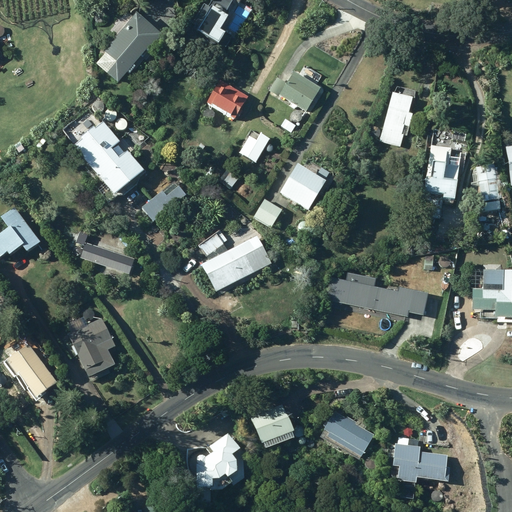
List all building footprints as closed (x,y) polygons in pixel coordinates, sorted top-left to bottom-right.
[(188,27),(214,42),(221,29),(228,16),(223,13),(230,0),(209,0),(207,6),(202,3),(188,27)] [(118,36),(105,49),(107,51),(97,63),(108,72),(119,81),(129,70),(130,71),(136,65),(134,63),(142,54),(144,56),(163,34),(138,12),(131,20),(125,14),(111,30),(118,36)] [(317,87),(291,70),(284,82),(276,77),(268,90),(276,96),(277,94),(291,103),(290,105),(293,108),(295,106),(303,111),(317,87)] [(179,74),(164,74),(164,85),(179,85),(179,74)] [(249,96),(221,79),(208,102),(212,104),(213,102),(232,114),(231,116),(235,118),(249,96)] [(163,90),(152,84),(148,92),(159,98),(163,90)] [(390,92),(378,141),(398,145),(401,134),(405,135),(410,114),(406,113),(410,97),(390,92)] [(75,146),(116,193),(144,169),(128,150),(120,157),(112,148),(120,141),(103,121),(96,128),(94,125),(81,136),(83,138),(75,146)] [(290,133),(296,125),(290,121),(284,129),(290,133)] [(250,136),(240,153),(256,162),(266,146),(250,136)] [(451,199),(456,164),(446,163),(448,148),(427,145),(420,190),(440,193),(440,197),(451,199)] [(281,192),(310,209),(328,180),(299,163),(281,192)] [(495,178),(492,164),(475,167),(481,201),(497,198),(496,192),(500,192),(497,178),(495,178)] [(220,180),(230,188),(239,177),(228,169),(220,180)] [(154,220),(186,194),(175,181),(143,207),(154,220)] [(416,216),(438,219),(440,200),(418,198),(416,216)] [(282,209),(266,199),(255,216),(272,226),(282,209)] [(41,242),(15,207),(3,216),(10,226),(0,234),(0,256),(8,250),(11,254),(23,244),(28,251),(41,242)] [(220,231),(200,246),(207,256),(224,244),(223,243),(227,240),(220,231)] [(81,232),(78,242),(84,244),(88,235),(81,232)] [(422,250),(423,235),(415,235),(414,250),(422,250)] [(257,236),(203,264),(218,291),(272,263),(257,236)] [(81,257),(130,273),(135,259),(86,242),(81,257)] [(442,256),(440,257),(438,259),(438,260),(437,262),(437,263),(437,264),(437,266),(438,267),(438,268),(439,269),(440,270),(441,271),(443,271),(444,271),(445,271),(447,271),(448,271),(449,270),(450,270),(451,269),(452,267),(453,266),(453,265),(453,264),(453,262),(453,261),(452,260),(451,259),(450,258),(449,257),(448,256),(447,256),(446,256),(444,256),(443,256),(442,256)] [(434,261),(425,260),(423,272),(432,273),(434,261)] [(511,317),(511,270),(497,269),(496,290),(470,289),(469,308),(492,309),(492,316),(511,317)] [(324,299),(406,316),(408,311),(422,314),(427,292),(398,286),(397,291),(328,278),(324,299)] [(451,289),(441,288),(438,309),(447,310),(451,289)] [(116,345),(102,318),(70,334),(75,345),(72,347),(77,355),(79,354),(91,377),(116,364),(108,349),(116,345)] [(20,373),(37,397),(57,382),(29,344),(17,353),(16,351),(11,355),(12,356),(7,360),(18,374),(20,373)] [(263,443),(296,430),(285,403),(273,407),(270,401),(250,410),(263,443)] [(222,412),(228,422),(237,417),(231,407),(222,412)] [(347,419),(336,412),(330,422),(328,420),(325,426),(327,426),(321,437),(361,460),(375,434),(356,424),(357,422),(348,417),(347,419)] [(448,427),(426,425),(424,447),(446,448),(448,427)] [(217,451),(207,459),(205,457),(203,457),(202,457),(201,458),(200,459),(200,460),(200,462),(204,466),(200,465),(200,485),(213,485),(213,471),(214,469),(220,477),(227,472),(229,476),(237,470),(238,462),(231,453),(238,448),(229,435),(214,446),(217,451)] [(448,455),(421,452),(421,446),(397,443),(394,465),(401,466),(399,480),(418,482),(418,477),(449,481),(451,468),(447,467),(448,455)] [(434,490),(433,490),(432,491),(431,492),(430,493),(429,495),(429,496),(429,497),(429,498),(429,500),(430,501),(431,502),(432,503),(433,504),(434,504),(435,505),(437,505),(438,505),(439,504),(440,504),(441,503),(442,502),(443,501),(444,500),(444,498),(444,497),(444,496),(444,495),(443,493),(442,492),(442,491),(441,491),(439,490),(438,490),(437,489),(435,490),(434,490)]
